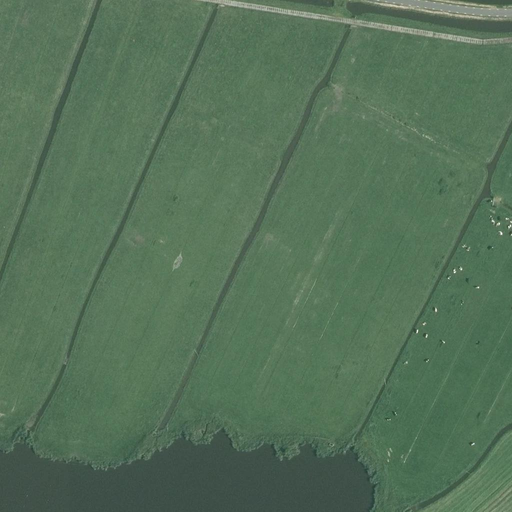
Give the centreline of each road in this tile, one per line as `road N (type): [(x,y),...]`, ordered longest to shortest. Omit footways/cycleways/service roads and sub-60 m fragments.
road 1 (track): [(204,0),(511,42)]
road 2 (tertiary): [(386,0),(511,15)]
